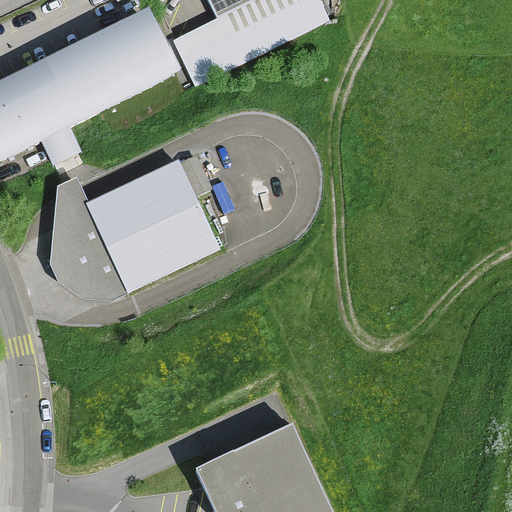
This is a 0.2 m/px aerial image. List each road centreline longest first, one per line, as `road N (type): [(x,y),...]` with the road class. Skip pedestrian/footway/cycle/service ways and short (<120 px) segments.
road 1 (track): [(511,252),(405,338),(380,342),(352,325),(344,303),(338,125),(363,45),(389,0)]
road 2 (residential): [(0,276),(19,344),(28,424),(24,511)]
